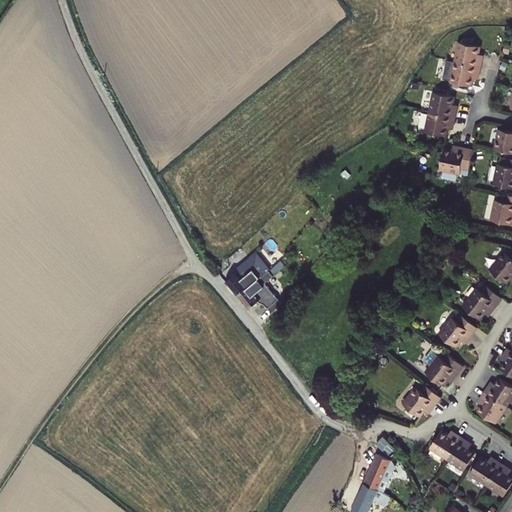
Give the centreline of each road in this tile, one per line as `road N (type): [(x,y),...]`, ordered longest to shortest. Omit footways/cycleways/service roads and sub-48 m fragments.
road 1 (unclassified): [(61,0),(77,47),(196,259),(316,412),(335,425),(389,426)]
road 2 (track): [(196,259),(126,317),(57,399),(13,468)]
road 3 (residential): [(452,409),(511,306)]
